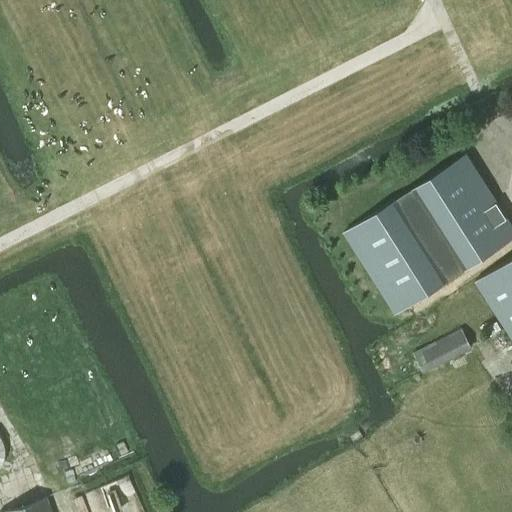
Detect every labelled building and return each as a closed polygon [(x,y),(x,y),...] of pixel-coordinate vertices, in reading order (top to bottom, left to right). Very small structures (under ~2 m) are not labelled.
[(343,231),(395,311),(511,236),(511,225),(466,153),(343,231)] [(511,256),(475,280),(511,338),(511,256)] [(422,371),(436,363),(472,345),(463,327),(413,353),(422,371)] [(8,459),(9,449),(7,439),(2,430),(0,428),(0,472),(3,469),(8,459)] [(51,511),(46,496),(0,510),(0,511),(51,511)]
